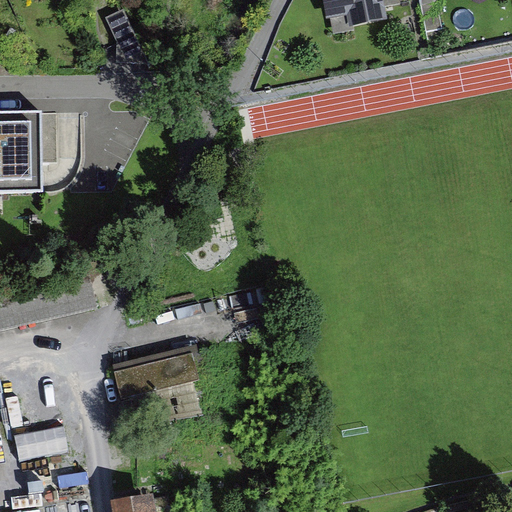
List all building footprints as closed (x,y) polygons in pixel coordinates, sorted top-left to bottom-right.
[(403,0),(326,0),(331,19),(350,15),(353,27),(388,20),(386,9),(404,5),(403,0)] [(440,0),(425,0),(424,0),(431,33),(446,29),(440,0)] [(0,189),(42,189),(40,112),(0,112),(0,189)] [(0,299),(0,332),(100,309),(92,278),(0,299)] [(203,353),(115,375),(122,401),(210,378),(203,353)] [(35,429),(36,454),(87,450),(86,425),(35,429)] [(159,511),(158,499),(115,505),(115,511),(159,511)]
